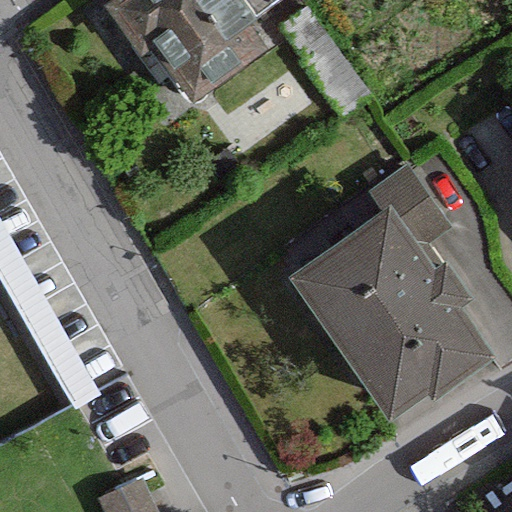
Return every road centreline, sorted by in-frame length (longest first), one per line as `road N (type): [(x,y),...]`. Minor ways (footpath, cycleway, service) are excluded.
road 1 (residential): [(0,86),(243,511)]
road 2 (tertiary): [(511,416),(400,481)]
